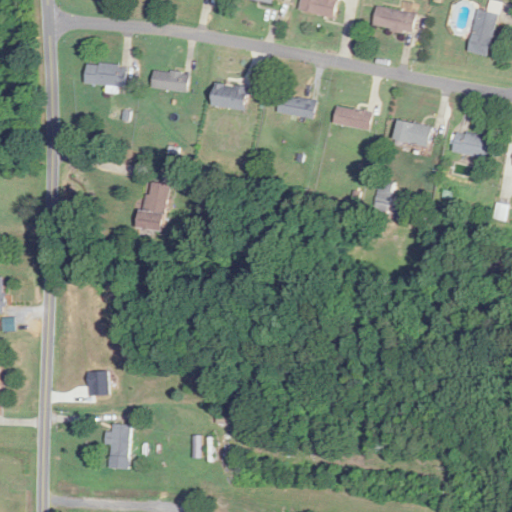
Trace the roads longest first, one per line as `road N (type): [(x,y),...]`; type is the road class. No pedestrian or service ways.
road 1 (residential): [(48,511),(46,0)]
road 2 (residential): [(47,17),(127,24),(511,96)]
